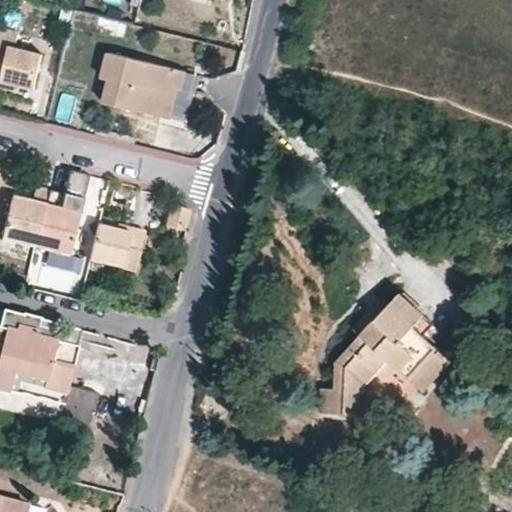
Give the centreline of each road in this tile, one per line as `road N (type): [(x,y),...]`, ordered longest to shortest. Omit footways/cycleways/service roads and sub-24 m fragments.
road 1 (residential): [(233,191),(148,511)]
road 2 (residential): [(0,129),(233,191)]
road 3 (residential): [(282,0),(233,191)]
